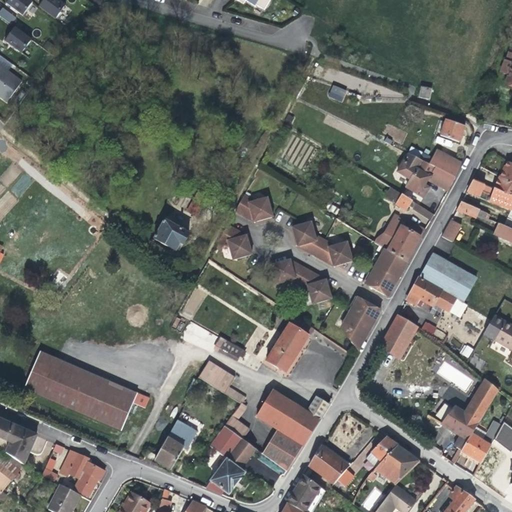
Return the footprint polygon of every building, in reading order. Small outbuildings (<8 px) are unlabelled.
[(34,3),(29,0),(10,0),(7,4),(24,17),(34,3)] [(45,0),(40,8),(57,20),(67,6),(58,0),(45,0)] [(236,0),(243,4),(245,0),(254,6),(255,4),(264,10),(269,0),(236,0)] [(4,9),(0,15),(0,16),(12,26),(17,19),(4,9)] [(23,54),(33,41),(17,29),(11,36),(7,42),(23,54)] [(511,54),(507,53),(500,72),(509,76),(506,84),(511,85),(511,54)] [(23,82),(0,65),(0,96),(8,102),(23,82)] [(332,85),(328,97),(342,102),(347,90),(332,85)] [(431,89),(421,87),(419,97),(429,99),(431,89)] [(466,121),(448,115),(445,122),(440,121),(436,134),(441,135),(441,136),(459,142),(466,121)] [(234,149),(220,140),(217,147),(230,155),(234,149)] [(431,165),(408,153),(397,172),(410,181),(406,187),(423,198),(429,189),(423,186),(428,179),(448,191),(456,178),(461,165),(437,152),(431,165)] [(494,188),(484,185),(473,180),(467,191),(480,196),(482,191),(492,194),(489,202),(511,210),(511,165),(507,162),(494,188)] [(419,205),(390,187),(385,197),(406,211),(409,207),(418,212),(431,220),(435,215),(421,207),(421,208),(418,206),(419,205)] [(195,216),(206,197),(198,193),(187,211),(195,216)] [(244,196),(235,212),(253,223),(257,221),(272,217),(267,198),(255,201),(244,196)] [(487,214),(461,202),(457,210),(476,219),(477,215),(485,219),(486,218),(488,219),(489,216),(487,215),(487,214)] [(377,239),(375,243),(385,249),(365,285),(388,298),(390,295),(388,294),(406,262),(407,263),(425,229),(410,221),(406,229),(401,227),(404,221),(394,215),(384,233),(377,239)] [(189,234),(164,220),(154,239),(176,251),(179,244),(183,245),(189,234)] [(461,226),(450,221),(441,237),(452,242),(461,226)] [(333,267),(337,265),(352,261),(346,243),(335,246),(314,235),(311,222),(292,228),(296,243),(298,247),(302,249),(330,265),(333,267)] [(511,229),(498,223),(494,233),(506,238),(505,241),(511,243),(511,229)] [(228,224),(218,241),(230,247),(233,259),(252,254),(248,239),(246,235),(228,224)] [(434,304),(449,312),(458,317),(466,305),(463,303),(476,279),(432,254),(419,278),(407,300),(416,305),(421,308),(423,302),(432,307),(434,304)] [(286,260),(271,265),(277,284),(289,280),(309,291),(313,304),(331,299),(327,283),(326,280),(294,262),(291,259),(286,260)] [(340,329),(354,346),(356,348),(358,350),(358,349),(364,340),(367,337),(381,311),(358,298),(340,329)] [(314,329),(294,316),(265,361),(285,374),(314,329)] [(399,359),(417,327),(398,316),(380,348),(399,359)] [(511,327),(504,323),(494,340),(511,349),(511,327)] [(421,330),(432,336),(435,329),(430,326),(429,329),(424,326),(421,330)] [(245,352),(220,339),(215,349),(236,361),(239,356),(242,358),(245,352)] [(465,344),(460,352),(468,358),(474,349),(465,344)] [(40,352),(24,389),(121,431),(137,393),(40,352)] [(446,355),(443,360),(461,370),(464,365),(446,355)] [(208,361),(198,377),(240,404),(241,405),(242,404),(245,398),(229,388),(235,378),(208,361)] [(485,380),(485,381),(465,413),(454,407),(442,426),(459,436),(453,446),(461,452),(476,427),(498,391),(485,380)] [(287,473),(328,405),(316,398),(306,412),(271,391),(256,417),(277,430),(261,454),(287,473)] [(241,405),(240,404),(231,417),(236,421),(246,407),(242,404),(241,405)] [(231,417),(224,427),(242,440),(249,431),(236,421),(231,417)] [(13,425),(0,418),(0,438),(10,443),(5,454),(24,465),(37,436),(13,425)] [(177,421),(157,456),(154,461),(170,471),(184,447),(176,443),(185,425),(177,421)] [(476,427),(461,452),(461,453),(481,464),(494,440),(501,426),(494,421),(487,434),(476,427)] [(501,426),(494,440),(510,453),(511,450),(511,429),(506,424),(503,422),(501,426)] [(227,460),(206,488),(221,495),(224,492),(229,495),(245,474),(240,470),(255,449),(242,440),(224,427),(209,446),(227,460)] [(398,446),(386,438),(371,453),(382,463),(398,446)] [(60,455),(63,447),(56,444),(53,451),(60,455)] [(323,444),(307,464),(333,485),(349,464),(323,444)] [(411,456),(398,446),(382,463),(379,467),(392,474),(411,456)] [(87,462),(89,459),(70,450),(59,473),(67,477),(68,475),(78,480),(73,490),(89,497),(98,480),(100,481),(105,472),(87,462)] [(155,455),(147,450),(144,456),(152,461),(155,455)] [(382,463),(371,453),(365,459),(377,469),(379,467),(382,463)] [(379,475),(395,485),(419,461),(411,456),(392,474),(379,467),(377,469),(375,471),(379,475)] [(49,459),(42,475),(54,482),(57,476),(50,472),(55,462),(49,459)] [(0,463),(0,493),(15,476),(0,463)] [(346,487),(355,475),(346,469),(337,481),(346,487)] [(373,473),(368,479),(372,482),(377,477),(373,473)] [(281,511),(311,511),(324,487),(300,475),(281,511)] [(52,511),(71,511),(80,495),(60,485),(47,510),(52,511)] [(392,511),(396,508),(401,511),(406,511),(415,500),(395,485),(374,511),(392,511)] [(464,511),(474,500),(455,487),(450,494),(450,496),(454,500),(444,511),(434,511),(428,506),(423,511),(464,511)] [(166,501),(169,491),(163,489),(157,511),(168,511),(170,503),(166,501)] [(374,490),(368,501),(373,503),(379,492),(374,490)] [(145,511),(150,504),(131,492),(119,511),(145,511)] [(202,511),(206,507),(192,501),(185,511),(202,511)]
